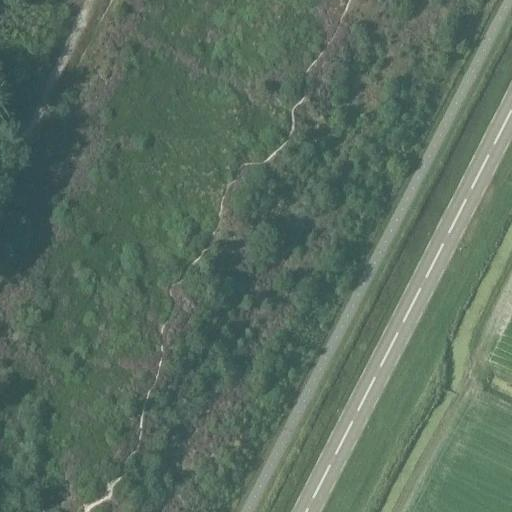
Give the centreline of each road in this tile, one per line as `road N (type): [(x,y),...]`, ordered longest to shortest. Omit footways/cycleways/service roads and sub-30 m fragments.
road 1 (secondary): [(305,511),(511,109)]
road 2 (track): [(405,511),(470,390),(485,330),(511,276)]
